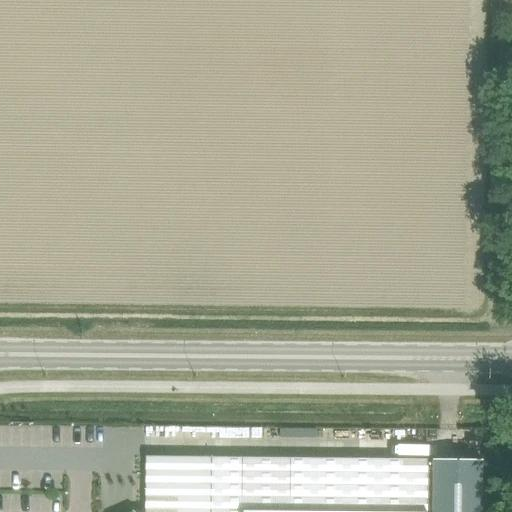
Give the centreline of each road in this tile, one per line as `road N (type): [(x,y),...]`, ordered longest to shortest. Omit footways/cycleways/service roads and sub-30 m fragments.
road 1 (primary): [(511,353),(0,348)]
road 2 (primary): [(0,363),(511,367)]
